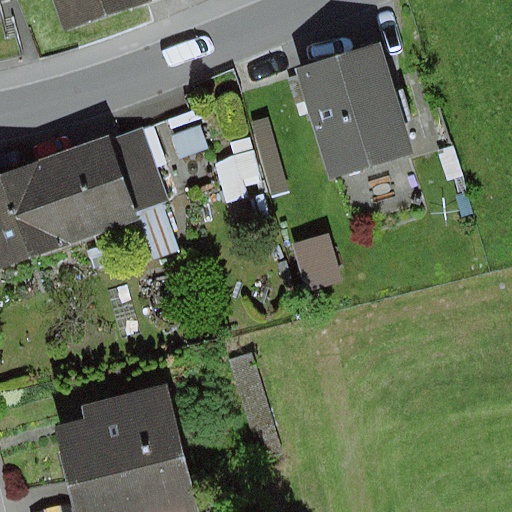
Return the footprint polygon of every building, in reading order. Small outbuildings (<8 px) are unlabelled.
[(70,0),(80,28),(165,0),(70,0)] [(383,46),(294,71),(325,179),(414,153),(383,46)] [(250,123),(270,194),(286,190),(266,119),(250,123)] [(124,139),(0,184),(0,254),(9,279),(156,225),(124,139)] [(330,235),(294,245),(307,292),(342,283),(330,235)] [(51,416),(76,511),(201,511),(167,394),(51,416)]
